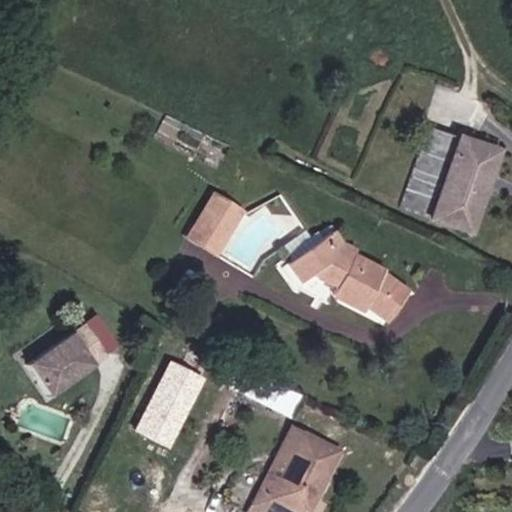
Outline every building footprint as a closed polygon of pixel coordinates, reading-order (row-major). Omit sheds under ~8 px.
[(429,116),(403,196),(474,219),(501,139),(429,116)] [(245,209),(213,191),(186,237),(217,256),(245,209)] [(307,252),(401,301),(402,299),(321,242),(307,252)] [(361,312),(382,326),(401,301),(307,252),(283,269),(296,288),(309,278),(331,290),(325,299),(355,320),(361,312)] [(83,329),(72,336),(25,370),(43,394),(50,403),(107,360),(99,349),(83,329)] [(206,379),(171,360),(136,428),(172,446),(206,379)] [(313,511),(340,459),(296,437),(289,451),(300,456),(274,507),(264,502),(258,511),(313,511)] [(274,507),(300,456),(289,451),(264,502),(274,507)]
